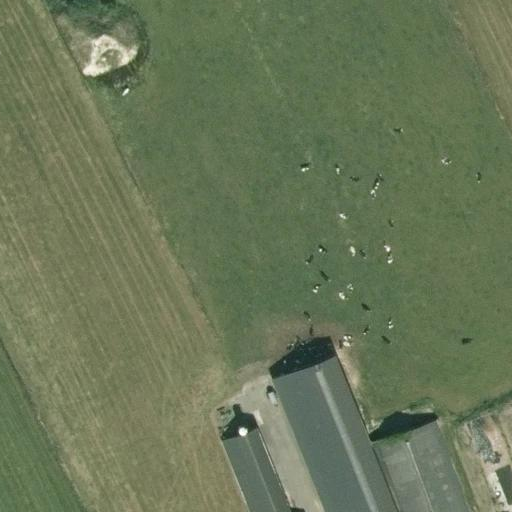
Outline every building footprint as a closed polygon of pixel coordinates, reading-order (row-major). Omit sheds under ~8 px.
[(394,511),(370,444),(334,354),(273,378),(327,511),(394,511)] [(370,444),(394,511),(467,511),(434,419),(370,444)] [(474,427),(478,439),(504,431),(500,419),(474,427)] [(290,511),(256,426),(222,440),(250,511),(290,511)] [(483,440),(489,460),(508,454),(502,434),(483,440)]
